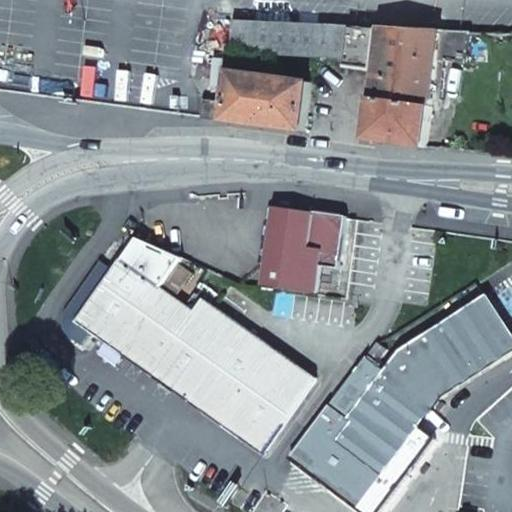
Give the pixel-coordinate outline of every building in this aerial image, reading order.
[(372,121),(369,140),(427,147),(433,100),(439,59),(448,59),(465,61),(469,33),(236,21),(232,50),(348,58),(347,67),(372,71),(379,72),(373,111),(367,110),(366,120),(372,121)] [(439,59),(433,100),(442,101),(448,59),(439,59)] [(372,71),(367,110),(373,111),(379,72),(372,71)] [(228,121),(306,131),(308,112),(311,84),(233,73),(230,104),(228,121)] [(204,117),(228,121),(230,104),(206,101),(204,117)] [(344,268),(351,218),(279,208),(268,286),(319,294),(323,265),(344,268)] [(80,324),(265,453),(318,380),(205,300),(196,313),(169,294),(171,291),(165,287),(163,290),(124,262),(80,324)] [(388,378),(365,362),(294,458),(314,473),(366,511),(381,511),(436,439),(417,424),(440,393),(507,349),(510,335),(488,302),(403,358),(388,378)]
